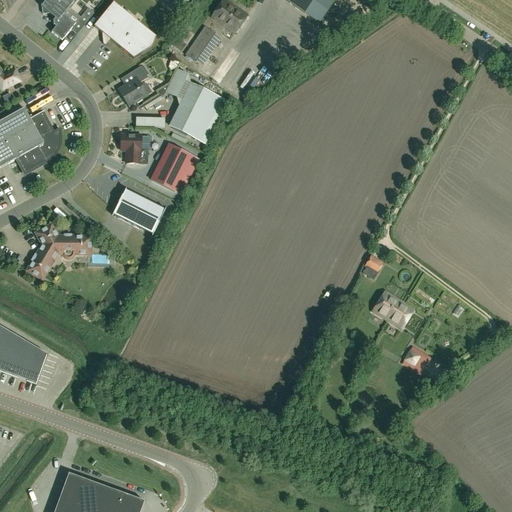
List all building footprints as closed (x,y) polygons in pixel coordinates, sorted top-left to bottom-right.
[(62,41),(76,24),(64,14),(75,0),(40,0),(42,6),(41,7),(42,8),(42,14),(49,14),(55,19),(53,21),(54,25),(56,27),(52,33),(62,41)] [(167,0),(178,9),(184,0),(167,0)] [(232,6),(232,5),(224,0),(223,0),(212,18),(235,34),(240,27),(238,25),(240,21),(242,23),(247,16),(235,8),(232,6)] [(319,24),(335,1),(333,0),(286,0),(286,1),(319,24)] [(114,3),(94,27),(102,34),(103,44),(106,46),(110,40),(134,59),(152,48),(156,38),(114,3)] [(88,9),(78,21),(84,26),(94,14),(88,9)] [(218,37),(205,28),(185,56),(198,65),(218,37)] [(135,81),(119,91),(129,108),(148,96),(147,95),(151,93),(146,84),(142,87),(140,83),(148,78),(141,67),(130,74),(135,81)] [(0,88),(3,90),(21,82),(15,70),(4,75),(1,73),(2,72),(0,70),(0,88)] [(222,99),(194,86),(173,129),(200,143),(222,99)] [(163,95),(146,103),(149,109),(166,101),(163,95)] [(41,139),(54,131),(42,110),(29,117),(24,109),(0,122),(0,168),(15,160),(44,144),(41,139)] [(136,124),(165,123),(165,114),(136,115),(136,124)] [(60,128),(54,131),(41,139),(44,144),(15,160),(25,177),(47,165),(50,163),(53,160),(55,158),(57,155),(59,152),(61,149),(62,145),(62,142),(62,138),(62,135),(61,131),(60,128)] [(141,151),(141,136),(121,136),(121,151),(127,151),(127,164),(139,164),(140,151),(141,151)] [(170,145),(152,181),(175,192),(193,157),(170,145)] [(68,149),(63,155),(69,160),(74,154),(68,149)] [(165,210),(125,190),(112,215),(152,235),(165,210)] [(51,227),(37,234),(43,246),(37,257),(38,257),(35,263),(34,262),(28,271),(42,279),(57,254),(64,254),(64,256),(65,258),(67,259),(69,259),(71,258),(72,256),(73,254),(90,254),(90,238),(70,238),(70,239),(64,239),(64,238),(57,238),(51,227)] [(106,254),(106,258),(93,258),(93,263),(110,263),(110,254),(106,254)] [(377,273),(382,264),(370,258),(365,267),(377,273)] [(396,312),(402,302),(384,292),(372,312),(385,320),(391,309),(396,312)] [(414,310),(402,302),(396,312),(391,309),(385,320),(402,330),(414,310)] [(0,327),(0,371),(36,384),(47,355),(0,327)] [(428,357),(413,347),(401,365),(416,375),(428,357)] [(54,380),(60,363),(46,359),(40,376),(54,380)] [(50,490),(61,466),(54,463),(44,487),(50,490)] [(68,474),(54,511),(139,511),(144,502),(68,474)]
